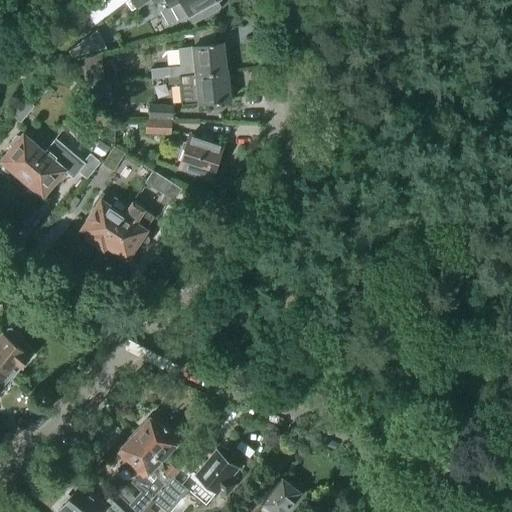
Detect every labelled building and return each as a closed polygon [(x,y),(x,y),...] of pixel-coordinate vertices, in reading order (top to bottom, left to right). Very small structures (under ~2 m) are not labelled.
[(99,0),(85,11),(95,25),(104,19),(127,0),(99,0)] [(128,0),(138,11),(150,1),(153,4),(164,3),(165,4),(168,2),(178,21),(187,16),(192,25),(220,10),(215,1),(216,0),(128,0)] [(72,58),(107,49),(96,30),(68,52),(72,58)] [(167,79),(182,77),(195,75),(195,74),(226,71),(223,44),(178,49),(179,65),(169,66),(169,68),(150,70),(151,80),(167,78),(167,79)] [(86,85),(104,83),(101,57),(84,59),(86,85)] [(227,71),(226,71),(195,74),(195,75),(182,77),(167,79),(168,86),(178,85),(181,106),(231,100),(227,71)] [(111,105),(110,85),(90,87),(101,100),(111,105)] [(20,124),(34,106),(24,98),(10,115),(20,124)] [(173,120),(174,106),(149,104),(148,119),(173,120)] [(171,136),(171,120),(145,120),(145,135),(171,136)] [(35,145),(23,135),(1,161),(22,178),(46,149),(37,142),(35,145)] [(201,140),(190,136),(180,167),(212,178),(222,147),(211,143),(211,141),(201,137),(201,140)] [(87,180),(101,163),(81,147),(67,164),(87,180)] [(124,154),(113,147),(102,164),(113,171),(124,154)] [(43,196),(64,170),(53,160),(56,157),(46,149),(22,178),(43,196)] [(164,194),(171,182),(153,171),(145,182),(164,194)] [(93,206),(96,209),(83,229),(90,234),(88,238),(102,247),(122,216),(128,207),(115,198),(113,201),(102,193),(93,206)] [(122,216),(102,247),(103,248),(105,244),(127,258),(137,243),(142,246),(146,246),(149,240),(149,237),(143,233),(154,217),(132,202),(128,207),(122,216)] [(254,335),(260,321),(247,315),(241,329),(254,335)] [(4,335),(2,334),(0,336),(0,365),(12,374),(20,365),(22,367),(29,358),(26,356),(28,354),(15,344),(20,339),(19,336),(11,329),(8,329),(4,335)] [(0,392),(1,393),(8,385),(5,383),(12,374),(0,365),(0,392)] [(169,431),(153,416),(137,434),(163,461),(171,453),(168,450),(178,440),(176,438),(177,435),(172,430),(169,431)] [(141,492),(135,499),(124,489),(118,495),(136,511),(140,511),(147,504),(151,499),(165,483),(170,477),(163,470),(168,465),(163,461),(137,434),(119,452),(135,467),(134,470),(138,474),(131,482),(141,492)] [(226,496),(236,484),(227,477),(236,467),(218,452),(190,487),(208,501),(215,492),(217,493),(219,490),(226,496)] [(170,477),(178,470),(170,462),(168,465),(163,470),(170,477)] [(166,511),(170,511),(189,490),(173,478),(153,501),(166,511)] [(288,511),(303,494),(283,478),(256,511),(255,511),(288,511)] [(86,495),(78,488),(70,498),(68,496),(61,505),(63,507),(62,508),(63,509),(60,511),(100,511),(103,509),(101,507),(104,503),(88,491),(86,495)] [(116,511),(134,511),(128,506),(114,493),(106,502),(107,503),(116,511)] [(229,511),(249,511),(237,503),(229,511)]
